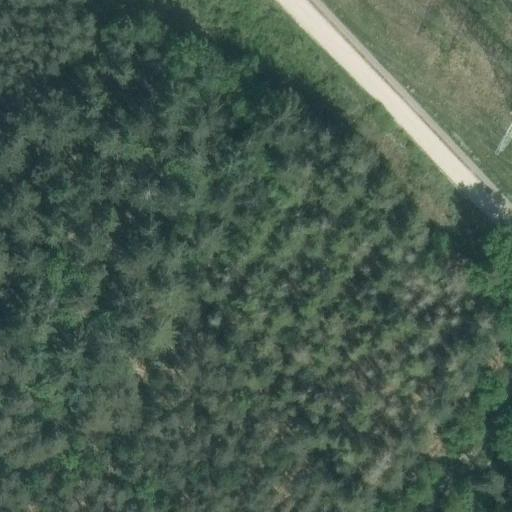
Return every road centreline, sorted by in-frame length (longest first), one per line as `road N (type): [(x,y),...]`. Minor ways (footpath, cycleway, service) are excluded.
road 1 (track): [(299,0),(511,224)]
road 2 (track): [(421,511),(511,390)]
